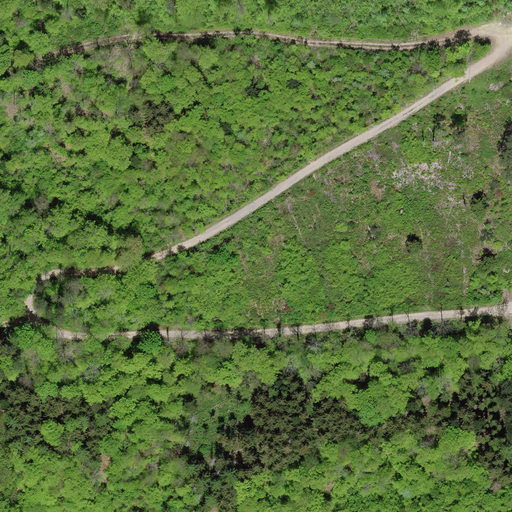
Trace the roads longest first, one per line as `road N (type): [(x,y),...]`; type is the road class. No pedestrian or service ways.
road 1 (track): [(511,306),(248,333),(90,336),(48,331),(27,309),(31,286),(46,273),(113,270),(213,231),(511,36)]
road 2 (track): [(0,71),(131,36),(255,34),(407,45),(495,24),(511,32)]
